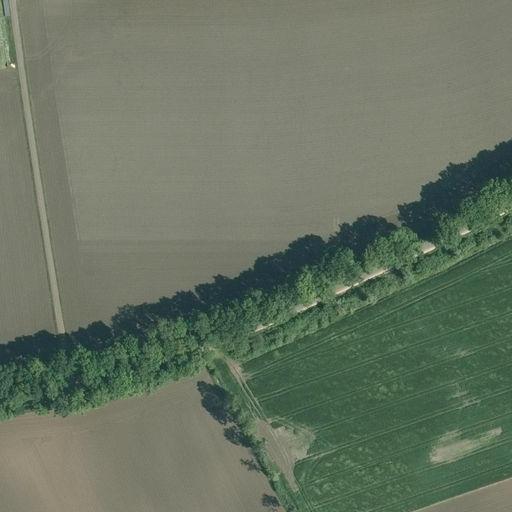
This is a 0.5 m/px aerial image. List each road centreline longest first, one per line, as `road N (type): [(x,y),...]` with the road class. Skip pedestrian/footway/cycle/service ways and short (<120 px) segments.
road 1 (unclassified): [(511,189),(488,209),(65,388)]
road 2 (unclassified): [(65,388),(14,0)]
